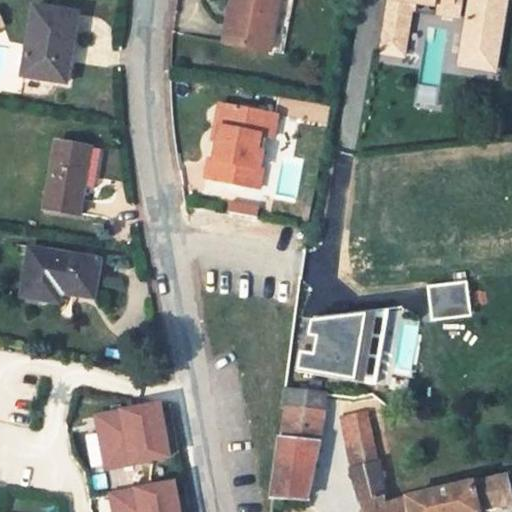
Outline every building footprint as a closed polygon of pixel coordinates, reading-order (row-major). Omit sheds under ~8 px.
[(279,0),(231,0),(229,14),(234,16),(229,44),(270,51),(279,0)] [(389,0),(385,31),(407,34),(411,9),(412,2),(462,10),(463,0),(389,0)] [(507,0),(471,0),(461,66),(496,72),(507,0)] [(462,10),(412,2),(411,9),(461,17),(462,10)] [(23,76),(65,82),(77,14),(34,8),(23,76)] [(229,44),(234,16),(229,14),(223,43),(229,44)] [(407,34),(385,31),(382,50),(404,54),(407,34)] [(261,134),(266,113),(221,104),(216,125),(221,126),(218,142),(214,160),(209,159),(205,178),(242,186),(246,167),(259,170),(263,152),(258,151),(261,134)] [(266,113),(261,134),(267,135),(274,137),(278,116),(266,113)] [(221,126),(216,125),(213,141),(218,142),(221,126)] [(263,152),(267,135),(261,134),(258,151),(263,152)] [(91,149),(56,142),(44,210),(80,217),(85,186),(91,149)] [(94,188),(100,151),(91,149),(85,186),(94,188)] [(262,171),(259,170),(246,167),(242,186),(258,189),(262,171)] [(58,288),(94,294),(99,261),(30,250),(22,297),(55,302),(58,288)] [(429,286),(432,319),(471,316),(468,283),(429,286)] [(375,383),(388,308),(313,319),(308,335),(317,336),(313,354),(299,352),(296,369),(375,383)] [(324,411),(327,394),(285,390),(283,408),(287,409),(287,408),(324,411)] [(160,406),(97,417),(107,469),(141,462),(138,446),(166,441),(160,406)] [(318,442),(324,411),(287,408),(287,409),(282,439),(281,439),(272,498),(306,500),(313,470),(318,442)] [(375,448),(367,411),(340,418),(348,456),(375,448)] [(166,441),(138,446),(141,462),(169,457),(166,441)] [(480,511),(480,509),(511,503),(511,492),(508,476),(473,482),(474,483),(435,492),(408,498),(408,500),(386,506),(384,498),(385,497),(378,462),(375,448),(348,456),(351,469),(361,503),(363,511),(480,511)] [(179,511),(174,484),(112,496),(114,511),(179,511)]
